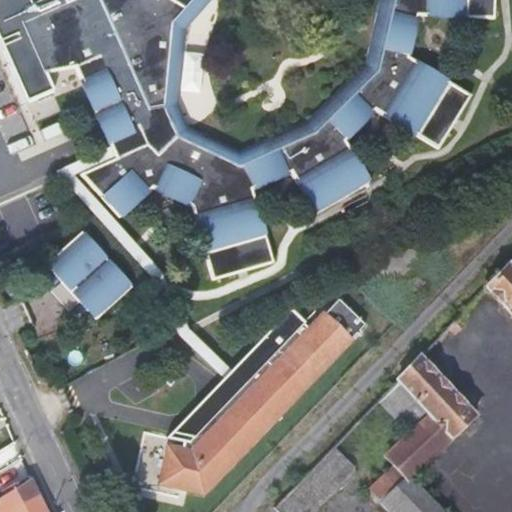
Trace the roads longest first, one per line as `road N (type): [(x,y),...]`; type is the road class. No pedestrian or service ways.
road 1 (residential): [(67,511),(0,359)]
road 2 (unknown): [(0,193),(76,152),(82,127),(73,95)]
